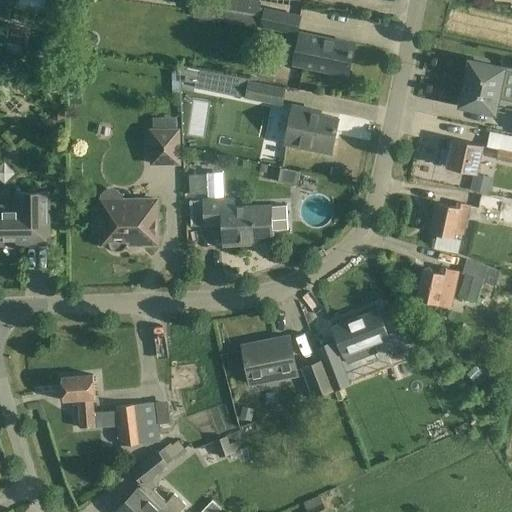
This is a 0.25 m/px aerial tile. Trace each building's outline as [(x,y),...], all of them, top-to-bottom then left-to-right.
[(18,0),(17,2),(51,14),(56,0),(18,0)] [(261,2),(247,0),(196,0),(194,17),(256,28),(261,2)] [(300,16),(265,7),(260,26),(296,34),(300,16)] [(53,33),(57,39),(67,33),(67,25),(62,23),(55,27),(53,33)] [(354,43),(300,32),(294,63),(347,75),(354,43)] [(506,67),(471,59),(460,105),(496,113),(506,67)] [(80,85),(82,68),(80,64),(80,60),(71,60),(67,83),(80,85)] [(199,69),(180,66),(179,79),(197,82),(196,86),(282,104),(285,87),(199,69)] [(310,108),(293,104),(285,143),(331,153),(338,118),(309,112),(310,108)] [(180,163),(179,128),(150,129),(151,164),(180,163)] [(511,136),(490,131),(487,145),(499,148),(496,161),(511,164),(511,136)] [(485,145),(453,138),(447,166),(479,174),(485,145)] [(278,181),(297,185),(299,171),(280,168),(278,181)] [(471,189),(487,193),(490,178),(474,174),(471,189)] [(118,190),(114,188),(112,189),(108,189),(106,190),(104,192),(102,193),(101,194),(100,197),(100,207),(94,210),(95,230),(101,230),(102,244),(109,244),(110,245),(111,247),(111,248),(113,249),(114,250),(116,250),(117,251),(119,251),(122,250),(123,249),(125,248),(126,247),(127,245),(128,244),(158,243),(157,198),(123,198),(120,192),(119,190),(118,190)] [(50,244),(49,191),(15,192),(15,209),(3,209),(3,205),(0,204),(0,244),(4,245),(4,241),(16,241),(16,245),(50,244)] [(481,196),(478,208),(498,212),(501,200),(481,196)] [(234,206),(234,198),(205,199),(205,200),(190,201),(191,225),(206,224),(206,225),(207,225),(207,224),(223,223),(224,244),(273,241),(272,230),(287,229),(286,206),(271,206),(271,204),(234,206)] [(469,204),(457,201),(456,206),(438,203),(432,232),(451,237),(453,229),(463,231),(469,204)] [(511,203),(502,202),(498,224),(511,226),(511,203)] [(458,295),(477,301),(481,285),(483,281),(494,285),(498,271),(487,267),(487,266),(466,259),(462,272),(462,273),(464,274),(458,295)] [(451,306),(458,271),(442,267),(441,272),(424,269),(417,298),(451,306)] [(333,326),(348,364),(377,353),(373,344),(389,338),(378,309),(333,326)] [(406,332),(401,336),(407,344),(412,341),(406,332)] [(297,375),(289,335),(271,339),(272,344),(243,350),(250,384),(297,375)] [(350,384),(333,341),(316,347),(321,360),(323,359),(336,389),(350,384)] [(314,398),(336,389),(323,359),(321,360),(301,368),(314,398)] [(95,398),(93,374),(62,376),(63,400),(74,399),(74,405),(79,404),(81,427),(118,424),(120,445),(156,442),(154,422),(164,421),(162,401),(116,405),(117,410),(94,412),(93,398),(95,398)] [(254,408),(242,406),(240,417),(251,420),(254,408)] [(230,444),(227,435),(213,440),(220,458),(232,453),(232,452),(239,449),(236,442),(230,444)] [(172,460),(163,449),(159,452),(158,452),(132,473),(142,485),(169,464),(168,463),(172,460)] [(174,494),(166,503),(153,490),(147,497),(138,489),(116,511),(178,511),(186,505),(174,494)] [(328,511),(320,494),(303,503),(307,511),(328,511)]
